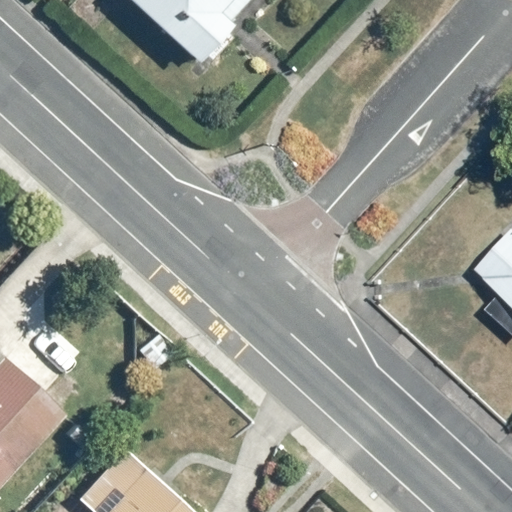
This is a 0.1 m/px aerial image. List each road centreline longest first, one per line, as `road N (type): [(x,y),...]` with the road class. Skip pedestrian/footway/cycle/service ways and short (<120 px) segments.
road 1 (residential): [(248,298),(511,0)]
road 2 (tertiary): [(0,68),(248,298)]
road 3 (tertiary): [(248,298),(482,511)]
